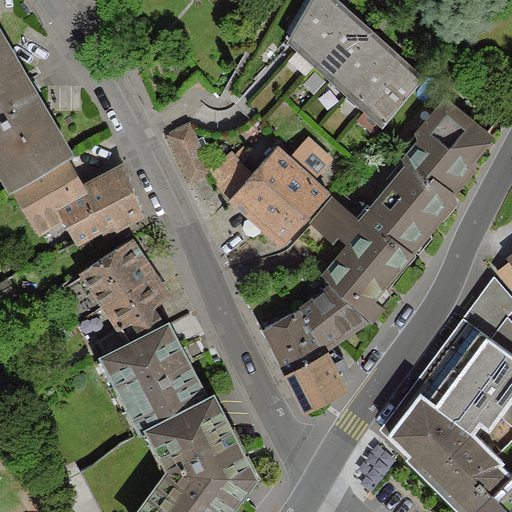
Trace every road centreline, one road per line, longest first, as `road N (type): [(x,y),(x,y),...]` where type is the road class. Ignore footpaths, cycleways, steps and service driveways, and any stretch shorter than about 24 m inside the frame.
road 1 (residential): [(57,0),(140,122),(216,292),(316,482)]
road 2 (tertiary): [(316,482),(453,278),(511,158)]
